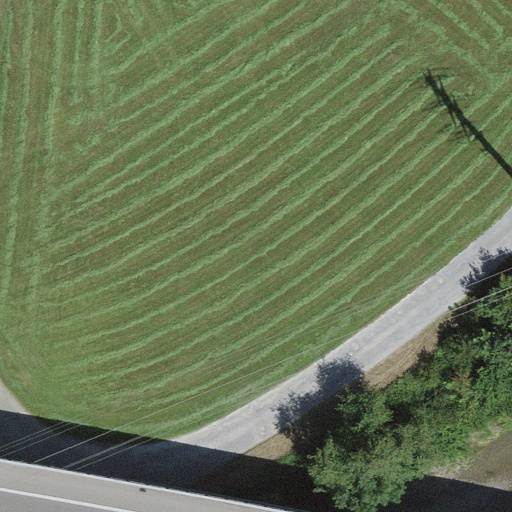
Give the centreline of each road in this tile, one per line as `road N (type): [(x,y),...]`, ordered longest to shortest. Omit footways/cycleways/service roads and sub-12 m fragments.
road 1 (track): [(122,511),(468,269),(511,228)]
road 2 (track): [(0,397),(83,511)]
